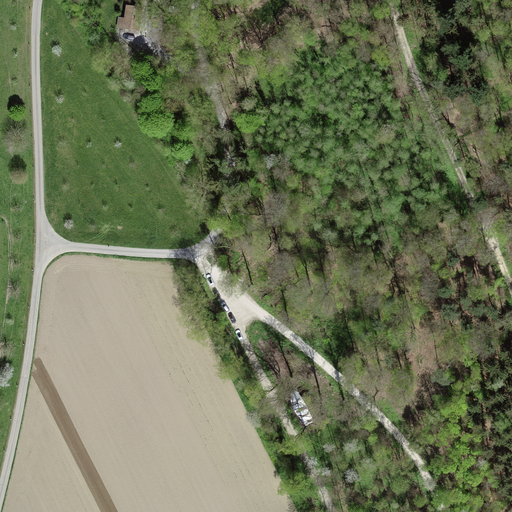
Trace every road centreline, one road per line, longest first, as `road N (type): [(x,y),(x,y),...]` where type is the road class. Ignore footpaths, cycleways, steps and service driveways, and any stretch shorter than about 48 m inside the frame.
road 1 (unclassified): [(38,0),(40,243),(0,496)]
road 2 (track): [(198,251),(212,281),(369,406),(419,466),(442,511)]
road 3 (track): [(392,0),(423,93),(511,289)]
road 4 (track): [(195,0),(193,26),(220,107),(229,184),(219,229),(198,251)]
road 5 (track): [(333,511),(212,281)]
road 6 (track): [(40,243),(198,251)]
